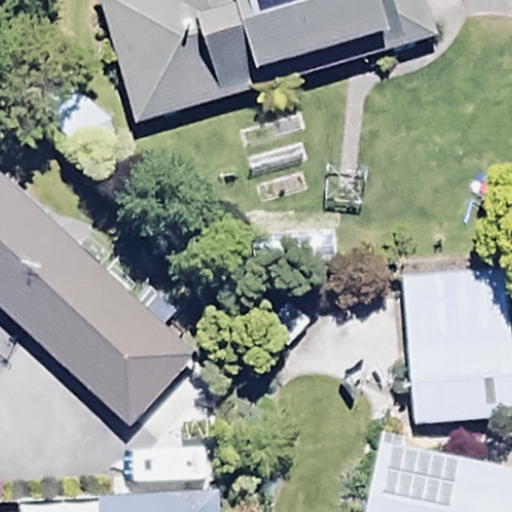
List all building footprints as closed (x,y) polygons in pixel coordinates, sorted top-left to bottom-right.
[(88,0),(125,131),(252,96),(245,68),(388,28),(380,0),(88,0)] [(511,140),(464,109),(440,145),(488,176),(511,140)] [(186,364),(0,187),(0,307),(126,428),(186,364)] [(498,273),(394,277),(400,430),(505,426),(498,273)] [(371,433),(353,511),(511,511),(511,474),(395,448),(397,438),(371,433)] [(93,499),(93,511),(215,511),(215,494),(93,499)]
